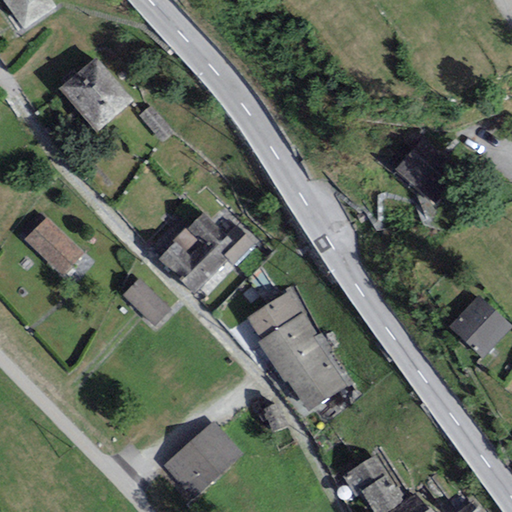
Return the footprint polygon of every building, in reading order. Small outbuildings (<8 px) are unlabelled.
[(51,0),(3,0),(26,31),(58,8),(51,0)] [(98,57),(59,89),(96,133),(135,101),(98,57)] [(419,136),(395,171),(426,193),(451,158),(419,136)] [(175,243),(159,260),(194,294),(227,261),(232,266),(254,244),(235,226),(226,235),(203,214),(187,230),(185,228),(172,240),(175,243)] [(46,217),(23,239),(62,277),(85,255),(46,217)] [(171,309),(138,279),(122,297),(156,327),(171,309)] [(318,334),(291,291),(247,317),(261,340),(258,342),(285,386),(289,384),(331,358),(328,353),(332,350),(321,332),(318,334)] [(511,325),(478,296),(450,328),(485,358),(511,327),(511,325)] [(350,386),(331,358),(289,384),(308,412),(350,386)] [(279,402),(263,408),(271,432),(287,427),(279,402)] [(213,421),(162,467),(193,500),(244,454),(213,421)] [(374,454),(345,474),(371,511),(389,511),(406,500),(374,454)] [(430,511),(417,496),(396,511),(430,511)] [(484,511),(473,500),(460,511),(484,511)]
